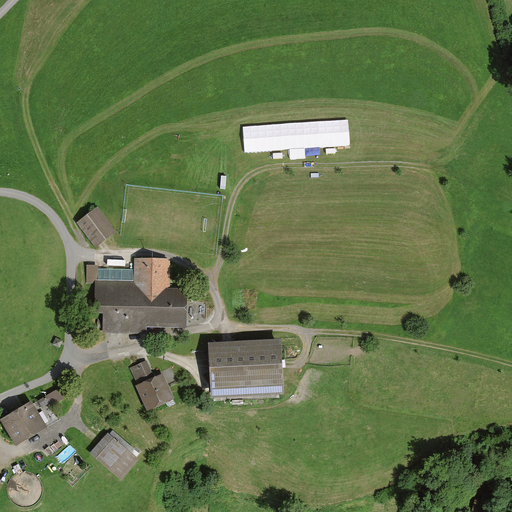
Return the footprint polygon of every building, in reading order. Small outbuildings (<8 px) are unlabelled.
[(198,189),(199,164),(185,163),(185,152),(169,151),(169,160),(153,159),(152,187),(198,189)] [(117,232),(100,208),(81,222),(98,246),(117,232)] [(103,326),(192,328),(192,292),(171,292),(172,264),(136,263),(136,283),(103,282),(103,326)] [(63,343),(57,340),(54,346),(61,349),(63,343)] [(289,344),(216,350),(219,395),(292,390),(289,344)] [(148,363),(134,370),(156,412),(180,400),(168,377),(158,382),(148,363)] [(59,389),(46,396),(51,405),(64,398),(59,389)] [(54,429),(39,404),(9,422),(23,447),(54,429)] [(146,462),(115,436),(99,454),(131,480),(146,462)] [(490,511),(492,504),(475,500),(472,511),(490,511)]
